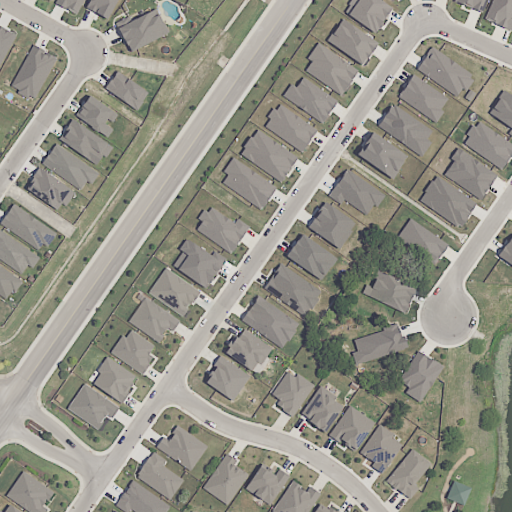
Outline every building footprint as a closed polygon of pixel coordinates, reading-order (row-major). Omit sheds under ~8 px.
[(57,0),(55,5),(76,15),(83,0),(57,0)] [(107,20),(117,0),(89,0),(85,8),(107,20)] [(346,17),(377,33),(391,6),(380,0),(355,0),(346,17)] [(487,0),(455,0),(454,2),(482,13),(487,0)] [(509,30),(511,22),(511,0),(492,0),(485,22),(509,30)] [(130,53),(168,34),(156,9),(118,28),(130,53)] [(326,41),(362,66),(378,44),(342,19),(326,41)] [(0,65),(15,34),(0,27),(0,65)] [(305,72),(341,95),(358,70),(316,44),(307,59),(311,62),(305,72)] [(33,101),(56,58),(33,46),(10,88),(33,101)] [(416,71),(457,96),(461,89),(464,91),(474,75),(430,48),(416,71)] [(148,92),(115,72),(105,91),(138,110),(148,92)] [(449,98),(412,75),(397,98),(434,122),(449,98)] [(282,96),(290,84),(296,88),(303,78),(337,102),(321,123),(282,96)] [(511,96),(503,91),(488,113),(511,129),(509,134),(511,136),(511,96)] [(112,111),(89,96),(75,118),(107,138),(112,129),(104,124),(112,111)] [(422,155),(429,142),(425,140),(431,129),(385,103),(371,126),(422,155)] [(265,126),(269,119),(266,117),(273,108),(275,110),(279,104),(316,130),(300,152),(265,126)] [(111,146),(72,120),(58,141),(97,167),(111,146)] [(500,170),(511,153),(511,144),(477,121),(462,144),(500,170)] [(240,154),(244,148),(242,147),(250,136),(251,138),(257,130),(297,158),(279,182),(240,154)] [(357,154),(365,142),(365,141),(372,131),(406,156),(396,171),(397,171),(392,179),(357,154)] [(91,185),(98,173),(55,144),(42,165),(80,190),(86,182),(91,185)] [(441,175),(480,200),(497,174),(458,149),(441,175)] [(222,183),(227,175),(222,172),(232,157),(275,188),(260,210),(222,183)] [(58,213),(73,192),(40,168),(25,189),(58,213)] [(330,195),(364,216),(371,203),(376,206),(383,194),(345,170),(330,195)] [(474,203),(445,185),(441,191),(453,199),(446,210),(451,213),(447,219),(452,222),(456,215),(463,219),(474,203)] [(307,227),(317,213),(316,212),(320,206),(321,207),(324,203),(351,221),(350,222),(353,224),(349,230),(350,232),(339,249),(307,227)] [(16,208),(3,228),(42,254),(46,247),(51,251),(60,238),(16,208)] [(195,230),(201,221),(197,218),(203,210),(207,213),(211,208),(233,224),(237,219),(249,227),(230,254),(195,230)] [(448,244),(409,219),(396,240),(435,264),(448,244)] [(0,232),(0,260),(31,282),(44,262),(0,232)] [(320,281),(336,259),(301,234),(285,256),(320,281)] [(511,266),(511,234),(497,257),(511,266)] [(210,255),(186,239),(178,251),(181,253),(172,266),(206,289),(226,259),(214,251),(210,255)] [(320,292),(280,264),(263,290),(303,317),(320,292)] [(0,268),(23,285),(18,292),(15,290),(8,301),(0,295),(0,268)] [(199,292),(165,268),(148,293),(182,317),(199,292)] [(415,287),(376,272),(373,281),(368,279),(361,295),(405,313),(415,287)] [(240,322),(282,349),(299,324),(257,297),(240,322)] [(150,300),(184,325),(175,336),(169,331),(160,343),(133,324),(150,300)] [(355,365),(406,349),(398,326),(353,340),(356,351),(351,353),(355,365)] [(246,331),(228,358),(255,377),(262,367),(265,370),(277,352),(246,331)] [(135,335),(157,350),(151,359),(156,363),(146,378),(114,356),(125,339),(130,342),(135,335)] [(409,389),(405,394),(420,403),(442,367),(418,351),(398,382),(409,389)] [(137,378),(106,357),(96,372),(99,374),(92,385),(121,403),(137,378)] [(222,357),(253,378),(236,404),(211,388),(215,381),(209,377),(222,357)] [(269,399),(294,415),(313,386),(288,370),(269,399)] [(67,410),(98,430),(107,417),(111,419),(119,408),(83,384),(67,410)] [(325,433),(342,407),(334,401),(337,397),(320,385),(300,416),(325,433)] [(329,435),(354,452),(374,423),(350,406),(329,435)] [(172,420),(156,446),(193,469),(209,443),(172,420)] [(373,469),(383,475),(400,444),(391,439),(393,434),(377,425),(360,455),(376,464),(373,469)] [(430,463),(409,449),(386,484),(410,500),(418,489),(414,486),(430,463)] [(135,474),(171,499),(185,479),(150,453),(135,474)] [(203,491),(228,505),(247,474),(234,466),(237,461),(224,453),(203,491)] [(245,490),(271,506),(288,477),(277,470),(275,473),(260,464),(245,490)] [(45,511),(47,510),(43,507),(53,493),(22,472),(5,497),(27,511),(45,511)] [(307,511),(320,494),(308,486),(305,490),(292,481),(271,511),(307,511)] [(445,499),(463,506),(470,489),(452,481),(445,499)] [(313,511),(335,511),(320,502),(313,511)]
